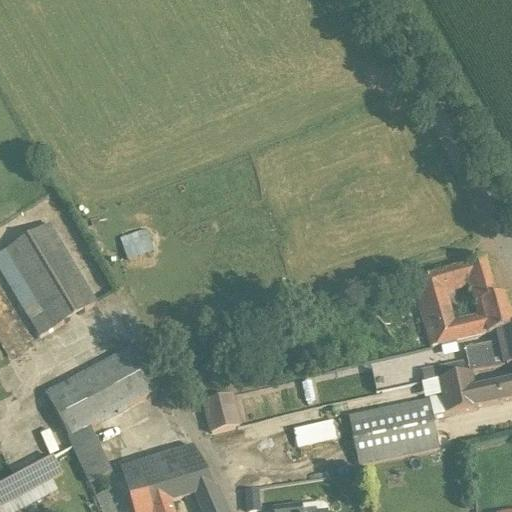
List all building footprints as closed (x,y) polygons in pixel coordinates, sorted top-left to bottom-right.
[(5,252),(52,332),(95,306),(48,227),(5,252)] [(145,229),(119,239),(128,262),(154,252),(145,229)] [(472,284),(474,292),(478,305),(496,300),(485,261),(467,267),(467,268),(412,283),(423,321),(448,314),(441,292),(472,284)] [(496,300),(478,305),(482,320),(452,328),(448,314),(423,321),(429,341),(422,343),(424,351),(487,336),(487,337),(498,334),(511,331),(511,321),(505,298),(496,300)] [(437,370),(439,383),(470,376),(506,369),(506,370),(511,368),(511,331),(498,334),(500,343),(464,351),(467,363),(437,370)] [(134,349),(45,397),(89,488),(109,478),(86,431),(158,392),(134,349)] [(511,402),(511,384),(473,393),(470,376),(439,383),(442,398),(427,401),(432,421),(477,411),(476,410),(511,402)] [(233,397),(201,404),(209,438),(241,430),(233,397)] [(427,401),(347,419),(358,471),(439,454),(432,421),(427,401)] [(334,424),(293,429),(295,448),(336,443),(334,424)] [(174,476),(145,485),(152,509),(171,504),(194,497),(200,511),(224,511),(214,489),(192,449),(168,457),(174,476)] [(53,460),(0,488),(0,508),(61,476),(53,460)] [(152,509),(145,485),(139,466),(120,472),(132,511),(173,511),(171,504),(152,509)] [(355,492),(353,479),(343,480),(345,493),(355,492)] [(260,511),(259,492),(245,494),(246,511),(260,511)] [(115,511),(107,493),(95,499),(100,511),(115,511)]
